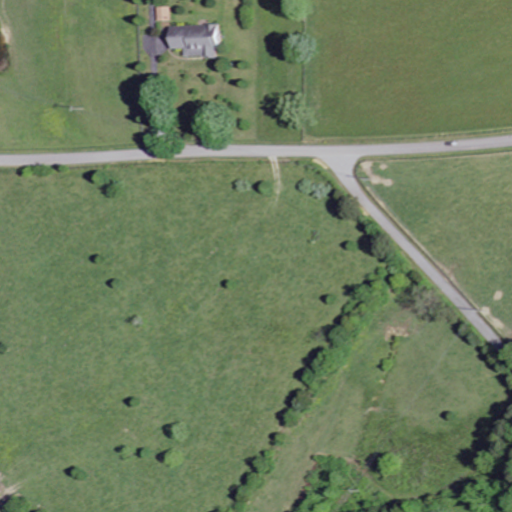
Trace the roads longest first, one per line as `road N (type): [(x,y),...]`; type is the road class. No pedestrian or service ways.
road 1 (residential): [(324,150),(0,153)]
road 2 (residential): [(511,359),(324,150)]
road 3 (residential): [(332,150),(511,140)]
